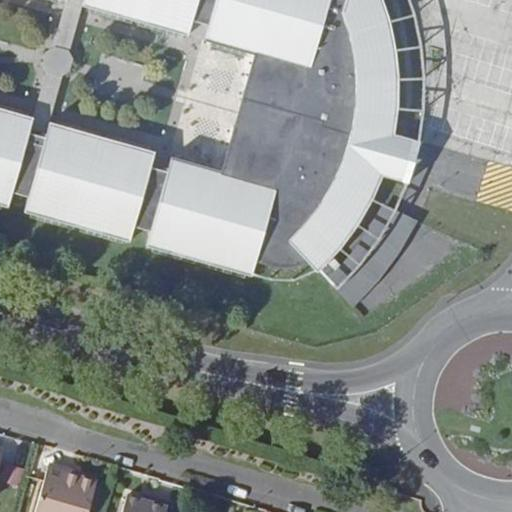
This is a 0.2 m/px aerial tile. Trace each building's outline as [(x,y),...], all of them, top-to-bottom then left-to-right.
[(216,0),(209,27),(204,41),(254,56),(221,171),(171,158),(167,173),(151,168),(155,153),(49,124),(45,139),(29,135),(33,119),(0,109),(0,206),(8,209),(12,194),(28,199),(24,213),(129,243),(133,228),(150,233),(146,248),(251,277),(255,263),(266,266),(285,270),(302,267),(317,275),(337,292),(359,268),(367,259),(373,252),(378,244),(384,234),(389,224),(401,202),(408,187),(413,175),(416,161),(419,147),(422,122),(423,102),(424,86),(423,70),(421,53),(418,34),(414,16),(408,0),(345,0),(345,1),(341,0),(216,0)] [(83,0),(66,0),(66,2),(33,119),(29,135),(45,139),(49,124),(82,6),(83,0)] [(58,0),(66,2),(66,0),(83,0),(82,6),(188,36),(192,22),(209,27),(216,0),(58,0)] [(221,134),(243,57),(203,45),(181,123),(221,134)] [(4,463),(0,474),(0,482),(19,488),(24,469),(4,463)] [(106,491),(96,488),(97,485),(48,471),(36,511),(88,511),(90,507),(101,510),(106,491)] [(167,511),(169,507),(153,503),(152,506),(128,499),(124,511),(167,511)]
